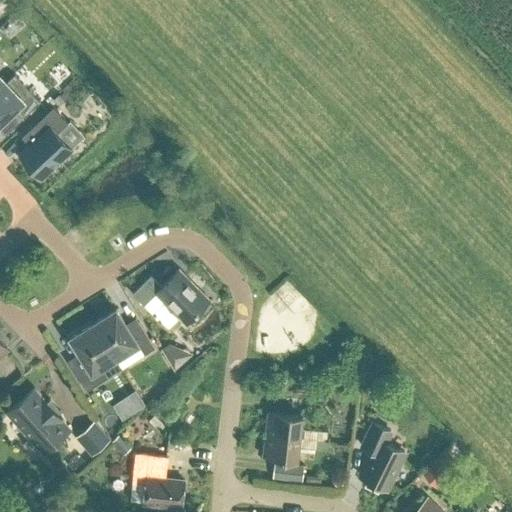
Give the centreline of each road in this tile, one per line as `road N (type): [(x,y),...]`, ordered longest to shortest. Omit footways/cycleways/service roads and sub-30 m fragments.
road 1 (residential): [(219,488),(238,284),(182,235),(159,240),(88,284)]
road 2 (residential): [(342,511),(219,488)]
